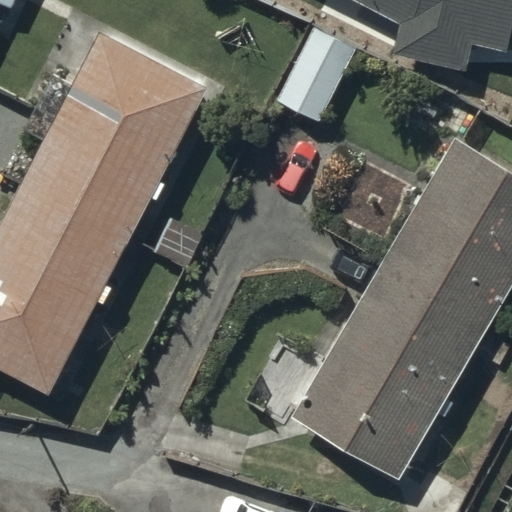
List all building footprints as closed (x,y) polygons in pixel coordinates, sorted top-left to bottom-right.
[(17,0),(0,0),(0,4),(13,10),(17,0)] [(511,0),(354,0),(403,26),(396,62),(473,78),(479,51),(510,57),(511,44),(511,0)] [(359,52),(319,31),(281,103),(321,124),(359,52)] [(210,93),(102,38),(0,236),(0,370),(53,398),(210,93)] [(511,297),(511,173),(458,143),(298,421),(406,483),(511,297)] [(204,238),(174,223),(159,252),(189,268),(204,238)]
